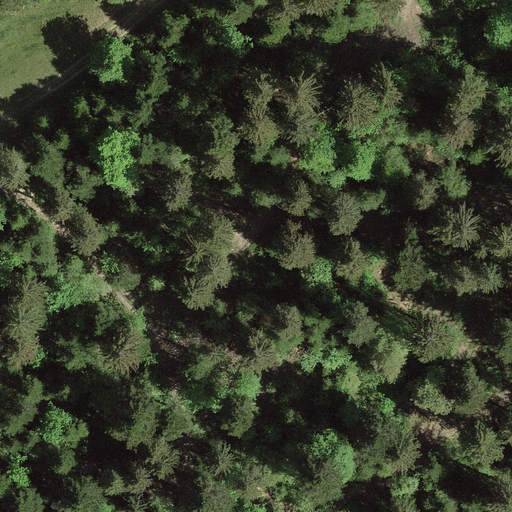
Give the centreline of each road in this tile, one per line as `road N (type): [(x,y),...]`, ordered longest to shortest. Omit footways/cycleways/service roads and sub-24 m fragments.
road 1 (track): [(199,511),(165,350),(122,285),(0,162)]
road 2 (track): [(122,285),(268,212),(487,200),(511,208)]
road 3 (track): [(511,393),(399,460),(364,511)]
